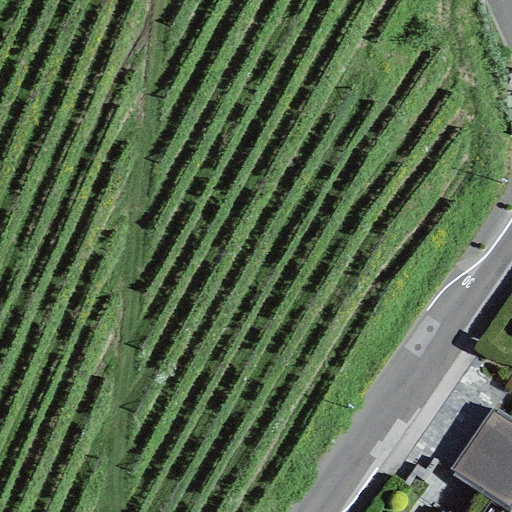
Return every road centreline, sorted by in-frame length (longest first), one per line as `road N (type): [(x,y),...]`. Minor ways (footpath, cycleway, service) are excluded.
road 1 (track): [(143,511),(182,0)]
road 2 (residential): [(308,511),(511,213)]
